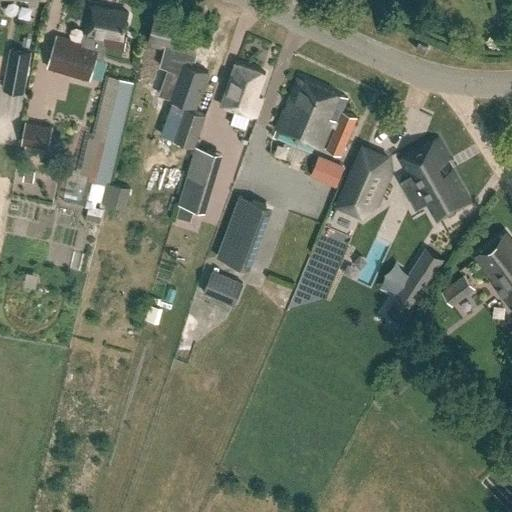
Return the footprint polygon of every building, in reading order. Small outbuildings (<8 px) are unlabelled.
[(124,48),(126,35),(123,34),(128,11),(89,4),(82,41),(55,34),(46,66),(88,78),(96,55),(102,57),(104,45),(124,48)] [(148,43),(166,48),(160,67),(181,75),(174,96),(199,104),(210,72),(186,64),(188,58),(195,60),(203,30),(173,22),(155,17),(148,43)] [(418,41),(415,48),(423,52),(427,44),(418,41)] [(24,93),(31,51),(10,48),(3,89),(24,93)] [(256,117),(263,98),(257,96),(266,73),(236,62),(221,105),(256,117)] [(104,203),(109,182),(109,181),(133,81),(106,74),(92,133),(86,131),(76,171),(89,174),(93,175),(92,179),(93,179),(88,198),(103,203),(104,203)] [(341,154),(356,117),(341,111),(347,97),(298,77),(277,127),(323,147),(332,125),(336,127),(327,148),(341,154)] [(173,103),(162,135),(194,146),(205,114),(173,103)] [(45,147),(51,125),(24,119),(19,142),(45,147)] [(401,180),(400,180),(408,195),(409,194),(420,187),(437,218),(469,200),(452,169),(447,172),(442,163),(450,159),(437,137),(400,159),(409,176),(401,181),(401,180)] [(363,145),(337,205),(361,215),(376,205),(389,174),(387,156),(363,145)] [(191,166),(210,172),(216,152),(197,146),(191,166)] [(320,158),(313,174),(337,184),(344,168),(320,158)] [(32,183),(35,169),(25,167),(22,181),(32,183)] [(109,182),(104,203),(126,208),(131,187),(109,182)] [(234,211),(259,220),(265,205),(240,195),(234,211)] [(386,207),(398,227),(414,217),(402,197),(386,207)] [(179,203),(175,217),(190,222),(194,208),(179,203)] [(103,209),(89,205),(86,219),(99,222),(103,209)] [(4,211),(4,234),(31,235),(31,211),(4,211)] [(511,241),(506,233),(476,256),(495,280),(493,282),(502,294),(511,307),(511,241)] [(414,274),(398,299),(411,308),(443,258),(426,247),(410,271),(414,274)] [(242,283),(212,270),(203,292),(233,304),(242,283)] [(452,305),(474,289),(463,275),(441,291),(452,305)]
